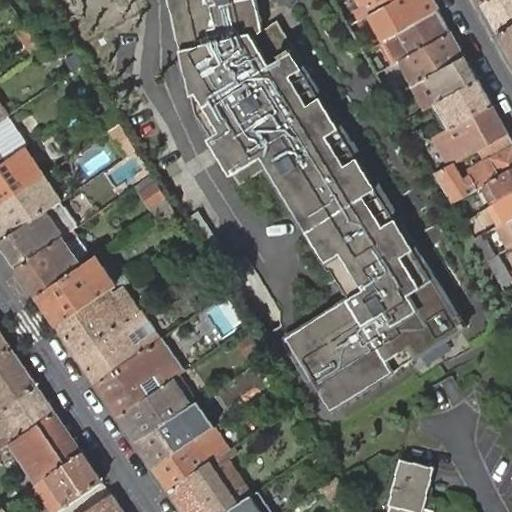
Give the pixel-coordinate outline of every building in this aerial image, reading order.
[(473,323),(301,47),(300,48),(282,18),(269,26),(262,0),(175,0),(202,110),(246,181),(274,164),(356,296),(293,335),(338,407),(473,323)] [(362,18),(369,13),(372,12),(393,0),(360,0),(364,6),(357,9),(362,18)] [(435,0),(393,0),(372,12),(387,39),(440,9),(435,0)] [(511,0),(483,0),(482,1),(499,32),(511,24),(511,0)] [(401,61),(453,31),(440,9),(387,39),(385,40),(398,63),(401,61)] [(361,18),(351,23),(357,34),(366,28),(361,18)] [(511,24),(499,32),(511,54),(511,24)] [(31,25),(19,32),(34,54),(45,46),(31,25)] [(415,85),(467,56),(453,31),(401,61),(415,85)] [(439,102),(480,79),(467,56),(415,85),(428,108),(439,102)] [(381,58),(374,62),(380,73),(387,68),(381,58)] [(494,104),(480,79),(439,102),(452,127),(494,104)] [(452,127),(442,133),(445,139),(442,140),(453,159),(456,158),(459,162),(462,160),(467,158),(479,151),(510,133),(494,104),(452,127)] [(1,119),(0,119),(0,162),(31,142),(11,112),(1,119)] [(112,143),(130,129),(124,120),(106,133),(112,143)] [(479,151),(485,162),(511,146),(511,135),(510,133),(479,151)] [(456,163),(439,173),(455,202),(484,186),(511,169),(511,146),(485,162),(474,169),(472,171),(475,175),(467,179),(456,163)] [(88,173),(109,160),(103,151),(82,164),(88,173)] [(459,162),(456,163),(467,179),(475,175),(472,171),(474,169),(467,158),(462,160),(459,162)] [(511,169),(484,186),(494,204),(511,194),(511,169)] [(50,208),(63,199),(61,196),(54,201),(44,187),(52,183),(46,173),(12,195),(0,203),(0,239),(1,241),(49,209),(50,208)] [(0,203),(12,195),(0,177),(0,203)] [(158,212),(174,202),(160,179),(146,189),(155,202),(152,206),(158,212)] [(54,201),(61,196),(52,183),(44,187),(54,201)] [(511,194),(494,204),(490,207),(497,220),(487,225),(490,230),(493,228),(511,217),(511,194)] [(18,266),(76,227),(79,224),(63,199),(50,208),(49,209),(1,241),(18,266)] [(490,207),(481,212),(487,225),(497,220),(490,207)] [(511,217),(493,228),(497,235),(507,229),(511,237),(511,217)] [(37,294),(87,260),(83,254),(90,249),(76,227),(18,266),(37,294)] [(113,285),(119,281),(99,253),(87,260),(37,294),(57,324),(113,285)] [(511,277),(498,253),(488,258),(503,285),(511,279),(511,277)] [(57,324),(77,353),(143,308),(127,284),(117,291),(113,285),(57,324)] [(211,304),(219,332),(243,325),(236,297),(211,304)] [(97,383),(161,338),(165,336),(143,308),(77,353),(97,383)] [(0,355),(14,345),(0,325),(0,355)] [(251,352),(261,345),(251,330),(241,338),(251,352)] [(97,383),(120,415),(179,374),(184,370),(161,338),(97,383)] [(0,411),(40,384),(14,345),(0,355),(0,411)] [(137,442),(198,399),(196,397),(189,401),(176,383),(183,378),(179,374),(120,415),(137,442)] [(189,401),(196,397),(183,378),(176,383),(189,401)] [(0,450),(11,443),(59,411),(40,384),(0,411),(0,450)] [(213,426),(216,424),(214,421),(206,426),(194,409),(202,405),(198,399),(137,442),(155,466),(213,426)] [(206,426),(214,421),(202,405),(194,409),(206,426)] [(38,484),(86,452),(59,411),(11,443),(18,454),(23,451),(38,473),(33,476),(38,484)] [(155,466),(170,489),(228,449),(213,426),(155,466)] [(316,474),(333,463),(322,446),(306,458),(316,474)] [(185,511),(222,511),(250,493),(247,489),(237,496),(217,466),(227,460),(236,454),(231,447),(228,449),(170,489),(185,511)] [(86,452),(38,484),(56,511),(59,511),(106,480),(86,452)] [(403,459),(392,503),(395,506),(393,511),(434,511),(435,510),(425,508),(436,466),(403,459)] [(237,496),(247,489),(227,460),(217,466),(237,496)] [(342,508),(354,499),(339,473),(325,482),(342,508)] [(279,511),(262,485),(250,493),(222,511),(279,511)] [(86,511),(127,511),(115,493),(86,511)]
